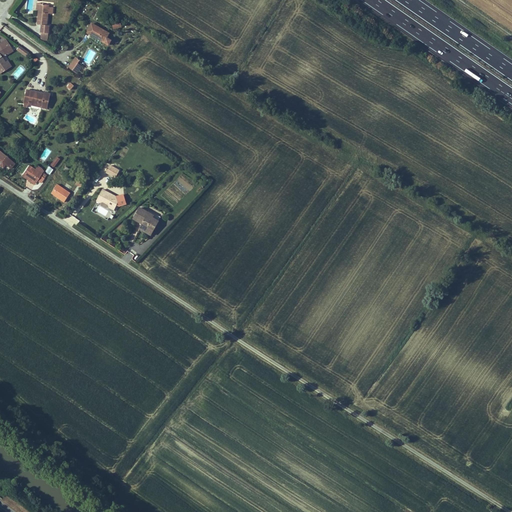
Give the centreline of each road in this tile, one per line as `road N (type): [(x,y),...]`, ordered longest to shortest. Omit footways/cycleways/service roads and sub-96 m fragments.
road 1 (unclassified): [(0,174),(511,510)]
road 2 (track): [(300,0),(372,48),(418,63),(511,129)]
road 3 (motorway): [(375,0),(511,94)]
road 4 (motorway): [(511,73),(402,0)]
